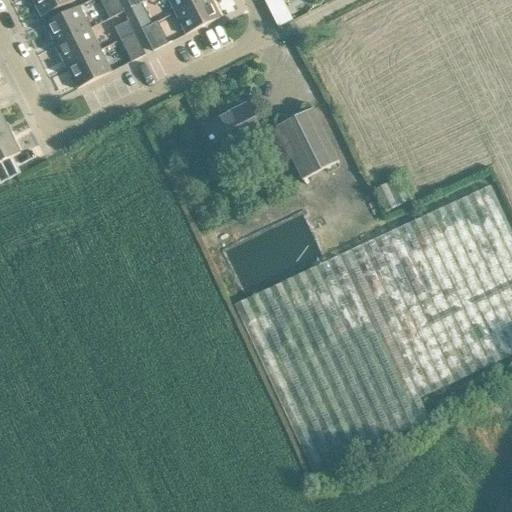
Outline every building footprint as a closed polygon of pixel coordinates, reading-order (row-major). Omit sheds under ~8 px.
[(32,0),(41,17),(76,0),(75,0),(32,0)] [(143,0),(128,0),(132,9),(142,4),(141,3),(144,1),(143,0)] [(202,0),(168,0),(175,14),(202,0)] [(211,0),(202,0),(175,14),(186,35),(220,18),(211,0)] [(152,24),(142,4),(132,9),(143,30),(159,22),(158,21),(152,24)] [(45,24),(55,46),(90,29),(79,7),(45,24)] [(285,9),(272,15),(278,25),(290,19),(285,9)] [(114,28),(121,41),(135,34),(128,21),(114,28)] [(159,22),(143,30),(154,51),(169,44),(159,22)] [(66,68),(101,51),(90,29),(55,46),(66,68)] [(146,55),(135,34),(121,41),(132,62),(146,55)] [(101,51),(66,68),(77,90),(111,73),(101,51)] [(247,105),(203,127),(218,157),(262,135),(247,105)] [(276,127),(285,145),(303,181),(326,169),(328,174),(340,167),(339,163),(312,109),(276,127)] [(0,138),(10,133),(0,113),(0,138)] [(20,154),(10,133),(0,138),(0,183),(21,173),(13,157),(20,154)] [(312,473),(430,419),(420,398),(511,355),(511,231),(492,187),(234,305),(312,473)] [(392,511),(388,502),(387,503),(376,482),(359,490),(368,511),(392,511)] [(360,511),(346,494),(333,504),(338,511),(360,511)]
